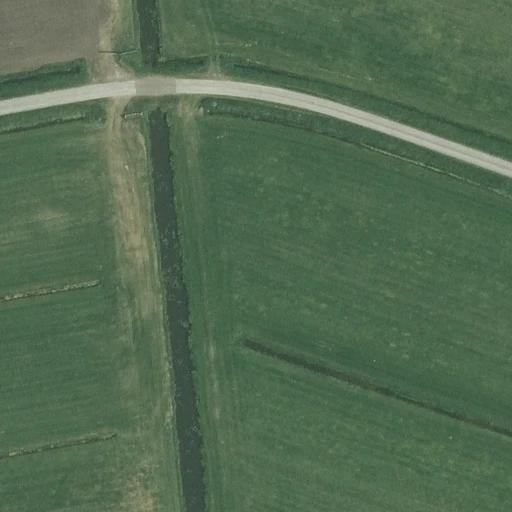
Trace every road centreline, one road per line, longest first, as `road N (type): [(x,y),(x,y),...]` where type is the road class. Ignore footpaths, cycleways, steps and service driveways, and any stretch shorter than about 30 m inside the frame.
road 1 (unclassified): [(511,170),(265,92),(128,86),(0,109)]
road 2 (track): [(128,86),(171,511)]
